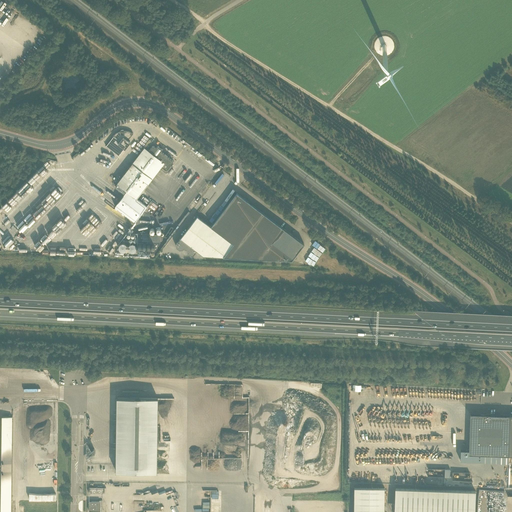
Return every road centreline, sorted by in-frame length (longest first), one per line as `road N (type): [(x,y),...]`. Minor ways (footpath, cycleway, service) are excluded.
road 1 (tertiary): [(511,365),(149,103),(121,105),(61,144),(0,133)]
road 2 (motorway): [(511,328),(0,301)]
road 3 (motorway): [(0,312),(511,338)]
road 4 (track): [(200,27),(511,221)]
road 5 (track): [(395,147),(511,54)]
